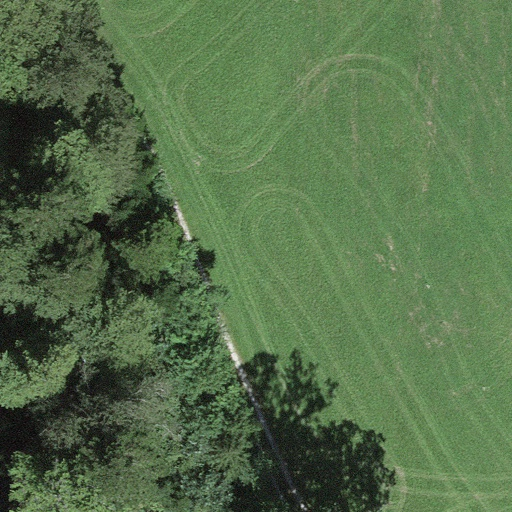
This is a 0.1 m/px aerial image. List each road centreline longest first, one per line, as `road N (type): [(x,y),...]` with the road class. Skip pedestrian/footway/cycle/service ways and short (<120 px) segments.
road 1 (track): [(32,0),(138,137),(225,354),(301,511)]
road 2 (track): [(215,511),(225,354)]
